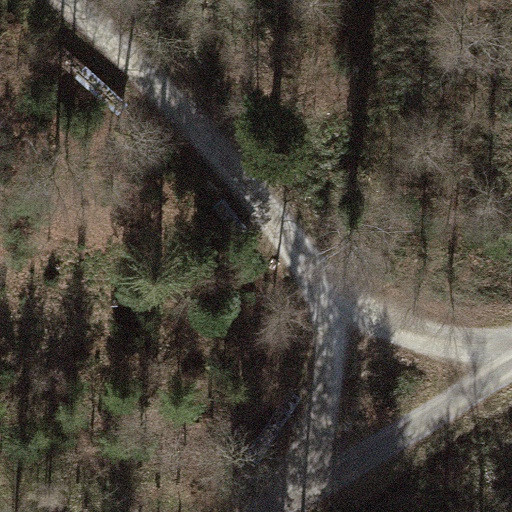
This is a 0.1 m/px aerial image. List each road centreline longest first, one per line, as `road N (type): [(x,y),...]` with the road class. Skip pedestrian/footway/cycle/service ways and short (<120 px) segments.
road 1 (track): [(275,511),(295,497),(330,392),(326,299),(407,336),(511,343)]
road 2 (track): [(71,0),(172,81),(326,299)]
road 3 (track): [(295,497),(511,358)]
